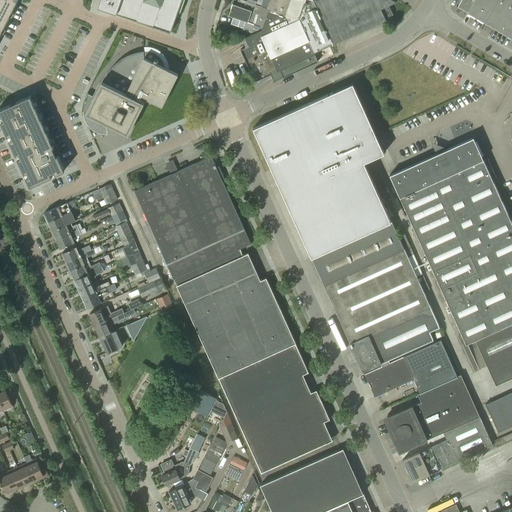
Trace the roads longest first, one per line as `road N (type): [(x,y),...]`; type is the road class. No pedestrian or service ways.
road 1 (unclassified): [(408,511),(229,120)]
road 2 (unclassified): [(154,511),(29,240),(27,209)]
road 3 (unclassified): [(229,120),(406,38),(424,6)]
road 4 (unclassified): [(27,209),(229,120)]
road 5 (unclassified): [(229,120),(203,46),(209,0)]
